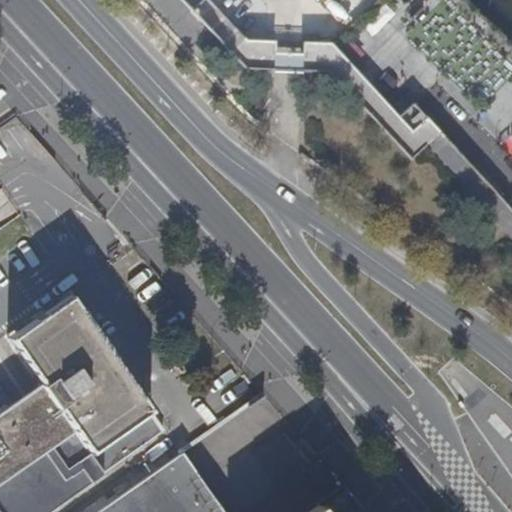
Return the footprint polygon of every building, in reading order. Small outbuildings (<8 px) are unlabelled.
[(272,41),(243,41),(241,69),(270,70),(272,41)] [(328,43),(299,43),(298,72),(327,72),(328,43)] [(411,105),(396,119),(423,148),(439,134),(411,105)] [(0,511),(44,511),(178,419),(82,280),(14,329),(44,373),(0,404),(0,511)] [(219,511),(176,453),(93,511),(219,511)]
